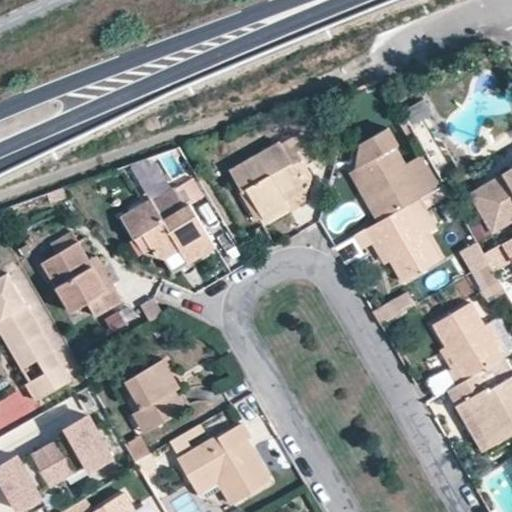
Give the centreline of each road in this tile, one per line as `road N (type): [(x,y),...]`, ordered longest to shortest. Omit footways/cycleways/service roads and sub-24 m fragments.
road 1 (residential): [(462,511),(328,273),(299,260),(238,294),(237,330),(344,511)]
road 2 (secondary): [(0,143),(329,0)]
road 3 (secondary): [(299,0),(0,105)]
road 4 (residential): [(376,60),(508,13)]
